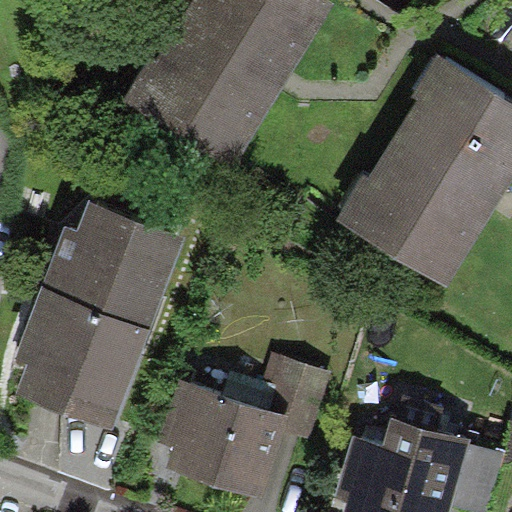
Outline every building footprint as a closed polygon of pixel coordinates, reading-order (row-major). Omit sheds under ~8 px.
[(328,0),(181,0),(155,40),(151,37),(124,80),(236,150),(283,73),(328,0)] [(493,191),(511,160),(511,80),(437,35),(409,80),(418,85),(367,168),(361,165),(342,197),(449,262),(493,191)] [(189,216),(90,179),(78,212),(66,208),(17,340),(27,343),(16,373),(116,411),(189,216)] [(180,364),(152,449),(259,484),(280,421),(312,431),(335,364),(270,343),(261,371),(229,361),(223,378),(180,364)] [(379,434),(354,426),(335,486),(345,489),(338,511),(340,511),(446,511),(452,495),(483,505),(503,441),(468,430),(469,425),(390,401),(379,434)] [(511,456),(511,417),(502,454),(511,456)]
